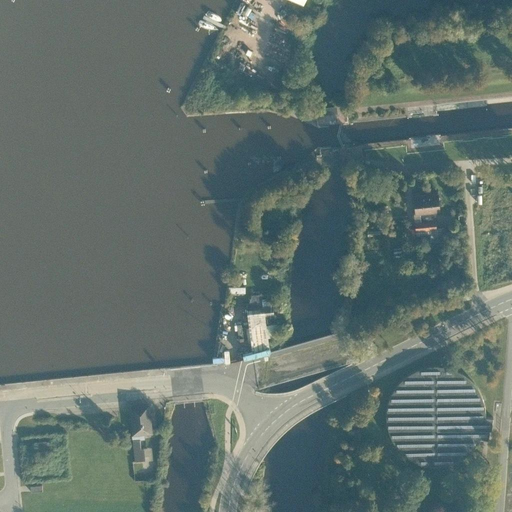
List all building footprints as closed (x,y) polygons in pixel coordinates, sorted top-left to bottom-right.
[(438,191),(425,193),(426,211),(434,210),(439,209),(438,191)] [(414,211),(413,211),(414,220),(427,219),(426,211),(425,193),(412,194),(414,211)] [(427,219),(414,220),(414,226),(414,229),(424,228),(428,228),(435,227),(435,226),(434,218),(427,219)] [(252,350),(242,353),(244,357),(270,350),(269,345),(267,335),(276,334),(274,322),(266,323),(265,315),(274,314),(273,303),(272,303),(270,303),(269,291),(251,293),(247,306),(249,325),(244,326),(246,338),(251,338),(252,350)] [(405,454),(415,460),(428,464),(441,464),(453,462),(466,455),(475,446),(481,437),(488,439),(494,418),(486,416),(486,407),(483,395),(477,384),(470,377),(462,371),(449,365),(437,364),(421,366),(412,370),(403,376),(395,384),(389,397),(386,407),(386,420),(389,432),(395,444),(405,454)] [(149,409),(130,411),(132,433),(151,432),(149,409)] [(140,439),(132,440),(134,460),(144,459),(143,448),(140,448),(140,439)]
